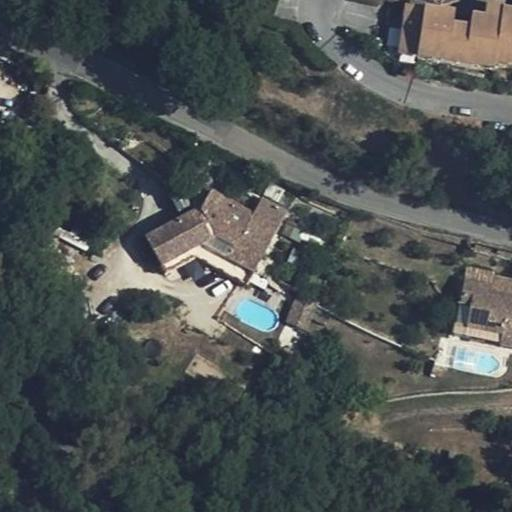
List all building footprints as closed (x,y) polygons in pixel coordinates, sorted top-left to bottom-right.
[(484,3),(483,20),(497,23),(499,11),(500,5),(484,3)] [(511,12),(499,11),(497,23),(483,20),(468,18),(467,29),(451,27),(453,14),(402,6),(395,57),(414,60),(415,52),(425,54),(424,61),(481,70),(482,63),(493,64),(494,58),(511,60),(511,12)] [(414,60),(424,61),(425,54),(415,52),(414,60)] [(493,64),(493,66),(511,68),(511,60),(494,58),(493,64)] [(492,72),(493,66),(493,64),(482,63),(481,70),(492,72)] [(199,187),(182,219),(199,210),(208,193),(199,187)] [(251,216),(208,193),(199,210),(182,219),(145,240),(159,265),(201,244),(252,272),(285,213),(260,199),(251,216)] [(511,279),(492,276),(490,287),(488,296),(511,300),(511,279)] [(511,300),(488,296),(490,287),(461,280),(457,302),(468,305),(464,331),(498,337),(496,344),(498,345),(511,347),(511,300)] [(305,331),(316,302),(298,293),(286,323),(305,331)] [(274,402),(281,388),(266,380),(258,396),(274,402)]
